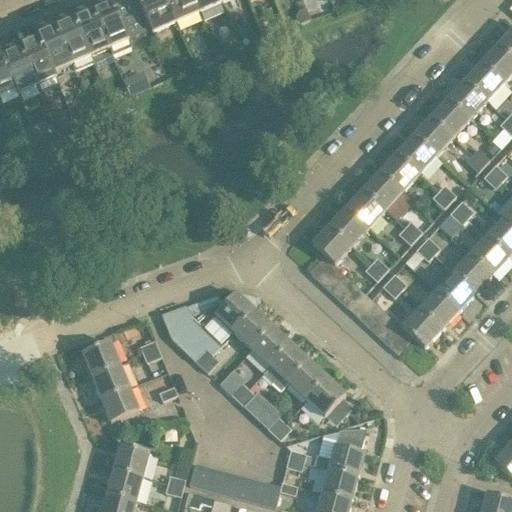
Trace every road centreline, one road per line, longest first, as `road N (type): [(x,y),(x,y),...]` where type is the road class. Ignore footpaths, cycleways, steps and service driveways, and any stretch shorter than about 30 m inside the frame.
road 1 (residential): [(251,261),(493,0)]
road 2 (residential): [(418,416),(251,261)]
road 3 (residential): [(42,337),(251,261)]
road 4 (residential): [(511,311),(418,416)]
